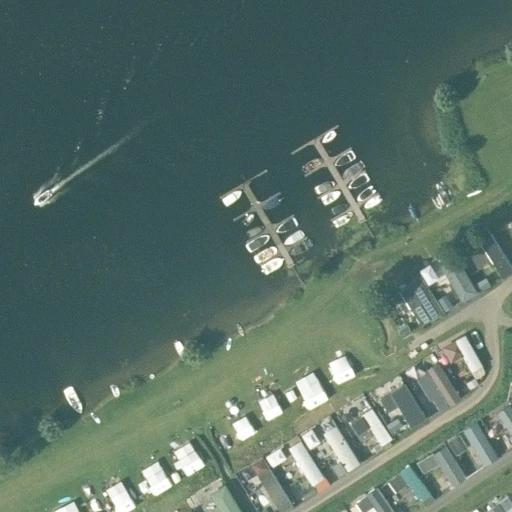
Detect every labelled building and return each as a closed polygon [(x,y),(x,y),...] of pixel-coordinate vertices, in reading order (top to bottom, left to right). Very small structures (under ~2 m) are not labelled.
[(511,267),(495,232),(483,238),(500,274),(511,268),(511,267)] [(485,276),(474,282),(478,290),(489,284),(485,276)] [(437,298),(443,309),(451,304),(445,294),(437,298)] [(403,336),(411,331),(406,323),(398,328),(403,336)] [(476,376),(487,371),(466,330),(442,343),(452,362),(465,355),(476,376)] [(438,408),(461,395),(441,361),(418,374),(438,408)] [(474,378),(467,382),(470,387),(477,383),(474,378)] [(511,407),(507,401),(496,409),(511,431),(511,407)] [(370,426),(379,445),(392,438),(375,406),(352,417),(360,431),(370,426)] [(323,428),(334,422),(329,415),(302,431),(309,442),(325,432),(323,428)] [(396,416),(386,422),(390,430),(401,423),(396,416)] [(341,458),(333,463),(340,474),(361,461),(337,422),(323,430),(341,458)] [(484,425),(471,432),(488,460),(501,452),(484,425)] [(296,453),(316,491),(330,484),(303,433),(252,460),(279,510),(293,503),(273,465),(296,453)] [(458,484),(469,476),(456,454),(444,462),(458,484)] [(422,500),(433,492),(410,462),(389,478),(397,489),(408,481),(422,500)] [(209,490),(221,511),(243,511),(226,480),(209,490)] [(316,492),(311,483),(300,490),(305,499),(316,492)] [(397,511),(377,484),(356,499),(365,511),(397,511)] [(510,511),(508,505),(511,503),(511,502),(509,496),(488,505),(490,511),(510,511)]
